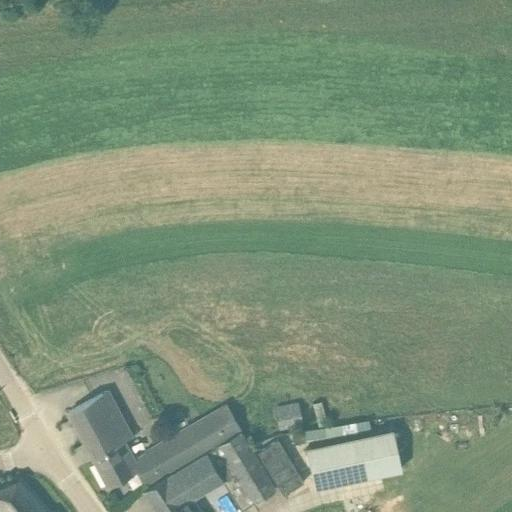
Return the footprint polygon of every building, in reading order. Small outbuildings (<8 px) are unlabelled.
[(107,390),(68,410),(108,484),(137,469),(138,468),(133,458),(123,439),(131,434),(107,390)] [(279,428),(302,422),(297,401),(273,407),(279,428)] [(159,442),(133,458),(138,468),(137,469),(145,485),(239,427),(226,402),(171,435),(167,428),(155,435),(159,442)] [(318,462),(339,496),(414,451),(392,416),(318,462)] [(204,511),(196,496),(224,479),(241,508),(276,488),(240,428),(142,490),(156,511),(204,511)] [(257,451),(282,494),(302,481),(277,439),(257,451)] [(24,511),(37,502),(19,479),(0,487),(0,511),(24,511)] [(46,511),(37,502),(24,511),(46,511)]
